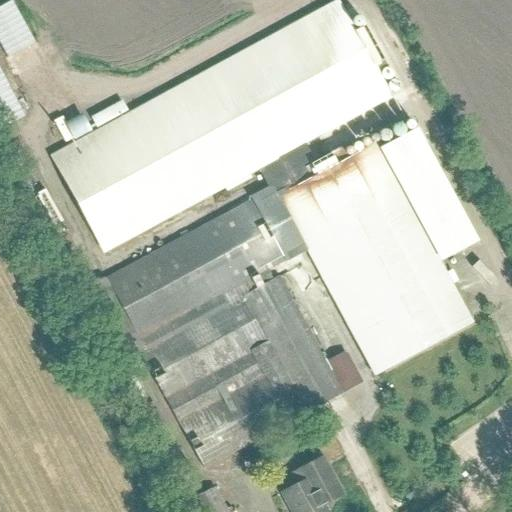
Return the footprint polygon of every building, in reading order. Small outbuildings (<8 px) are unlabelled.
[(220,63),(54,155),(106,251),(258,168),(269,188),(272,186),(278,198),(317,176),(312,165),(315,164),(304,144),(389,97),(336,0),(233,57),(220,63)] [(78,258),(63,268),(104,341),(115,363),(138,351),(203,470),(291,421),(266,378),(278,371),(301,416),(341,394),(277,277),(272,280),(268,270),(305,251),(373,377),(470,324),(437,263),(477,241),(415,128),(376,150),(373,145),(332,168),(326,158),(315,164),(312,165),(317,176),(278,198),(272,186),(269,188),(252,197),(252,198),(106,279),(101,272),(96,275),(89,279),(78,258)] [(344,352),(325,362),(337,384),(356,374),(344,352)] [(151,402),(137,410),(191,511),(225,511),(213,488),(200,494),(151,402)] [(306,480),(280,494),(289,511),(291,511),(325,511),(323,506),(342,496),(322,458),(300,469),(306,480)]
